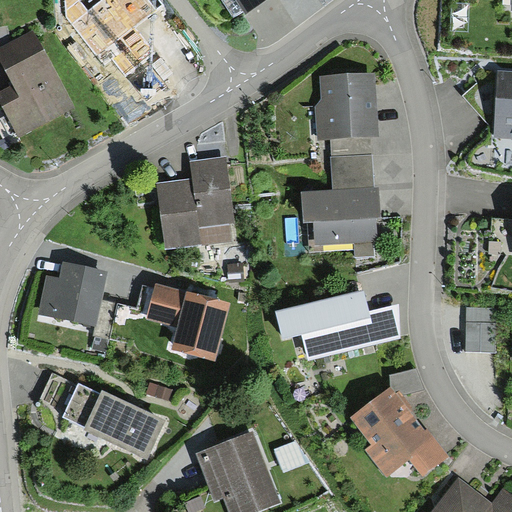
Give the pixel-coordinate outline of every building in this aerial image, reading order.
[(113,0),(108,0),(93,11),(100,21),(76,40),(114,89),(151,60),(127,29),(133,25),(113,0)] [(214,0),(231,24),(268,0),(214,0)] [(511,0),(503,0),(503,13),(511,13),(511,0)] [(26,35),(0,49),(0,76),(8,92),(0,96),(0,116),(14,141),(68,111),(26,35)] [(511,78),(494,78),(492,139),(511,139),(511,78)] [(368,80),(319,83),(320,108),(307,109),(309,143),(371,140),(368,80)] [(184,184),(152,187),(159,249),(193,245),(191,225),(225,221),(218,159),(182,162),(184,184)] [(367,159),(325,161),(327,195),(299,197),(302,247),(371,244),(367,159)] [(62,283),(49,280),(41,315),(95,327),(107,277),(66,267),(62,283)] [(227,307),(156,290),(149,321),(181,329),(176,351),(215,360),(227,307)] [(359,298),(270,320),(276,344),(299,338),(305,362),(391,340),(391,310),(363,315),(359,298)] [(140,464),(158,428),(52,376),(35,411),(140,464)] [(386,390),(348,424),(368,447),(360,454),(384,481),(403,464),(419,482),(446,458),(386,390)] [(248,437),(189,459),(206,503),(230,495),(236,511),(246,511),(273,502),(248,437)] [(299,479),(281,486),(287,503),(305,496),(299,479)] [(490,509),(454,485),(435,511),(511,511),(511,496),(510,500),(501,494),(490,509)]
